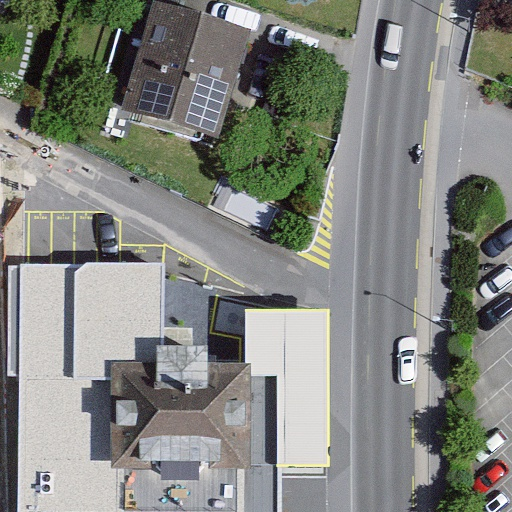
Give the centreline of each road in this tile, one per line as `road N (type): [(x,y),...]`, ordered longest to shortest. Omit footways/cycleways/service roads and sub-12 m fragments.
road 1 (residential): [(385,310),(283,273),(0,131)]
road 2 (primary): [(418,0),(395,137),(385,310)]
road 3 (primary): [(385,310),(391,511)]
